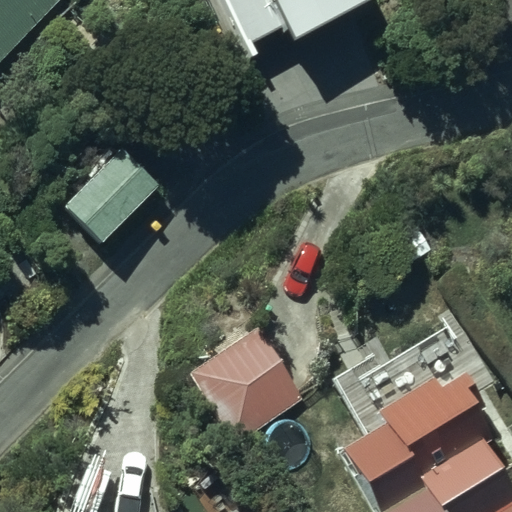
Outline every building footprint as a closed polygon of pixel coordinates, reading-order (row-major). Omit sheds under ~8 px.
[(0,0),(0,46),(47,0),(0,0)] [(193,0),(233,62),(340,10),(335,0),(193,0)] [(147,191),(109,149),(45,207),(84,249),(147,191)] [(245,331),(167,381),(214,454),(292,404),(245,331)] [(369,430),(328,454),(325,456),(357,511),(511,511),(511,509),(476,447),(482,443),(468,418),(478,411),(459,378),(429,396),(421,383),(362,417),(369,430)]
